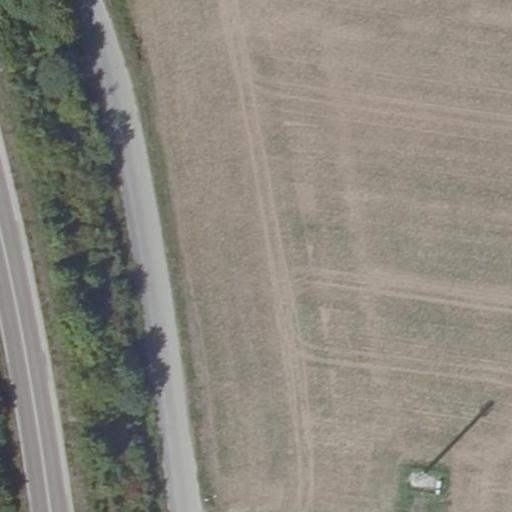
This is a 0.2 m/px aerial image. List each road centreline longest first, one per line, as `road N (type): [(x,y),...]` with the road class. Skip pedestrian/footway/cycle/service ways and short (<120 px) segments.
road 1 (unclassified): [(177,511),(122,98),(82,0)]
road 2 (secondary): [(0,229),(50,511)]
